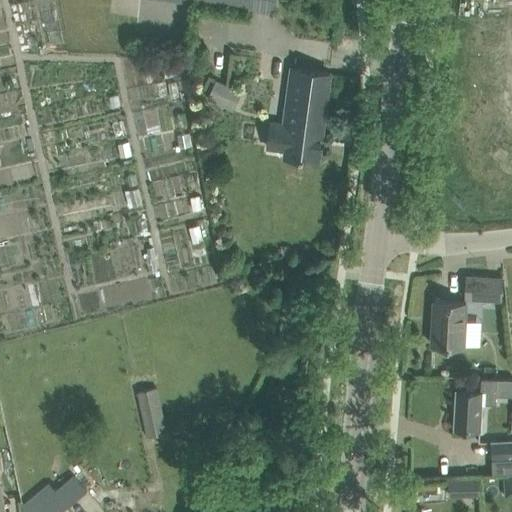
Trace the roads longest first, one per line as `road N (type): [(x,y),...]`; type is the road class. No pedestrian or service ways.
road 1 (tertiary): [(352,511),(375,241)]
road 2 (tertiary): [(375,241),(407,0)]
road 3 (unclassified): [(375,241),(511,236)]
